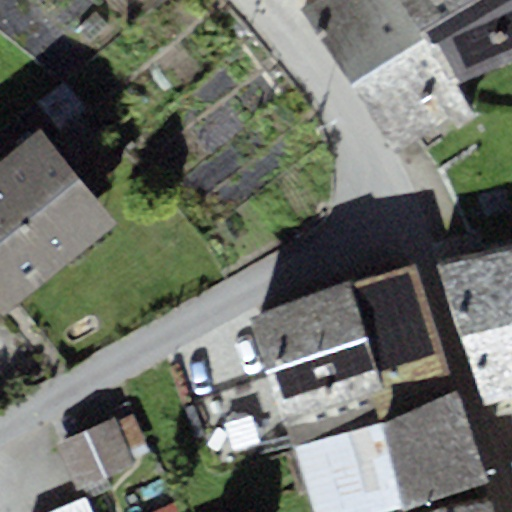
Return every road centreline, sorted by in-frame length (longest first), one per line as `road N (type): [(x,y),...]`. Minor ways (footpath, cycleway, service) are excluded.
road 1 (unclassified): [(0,446),(393,205)]
road 2 (unclassified): [(503,511),(426,261),(393,205)]
road 3 (unclassified): [(393,205),(298,57),(249,0)]
